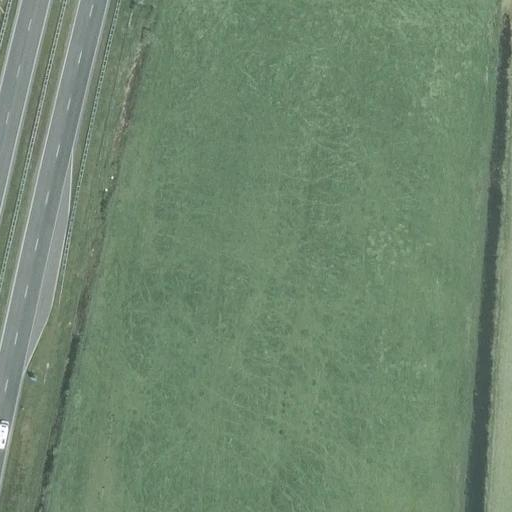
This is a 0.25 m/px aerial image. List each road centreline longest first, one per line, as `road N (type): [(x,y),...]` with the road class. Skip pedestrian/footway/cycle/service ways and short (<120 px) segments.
road 1 (trunk): [(0,412),(94,0)]
road 2 (trunk): [(35,0),(0,147)]
